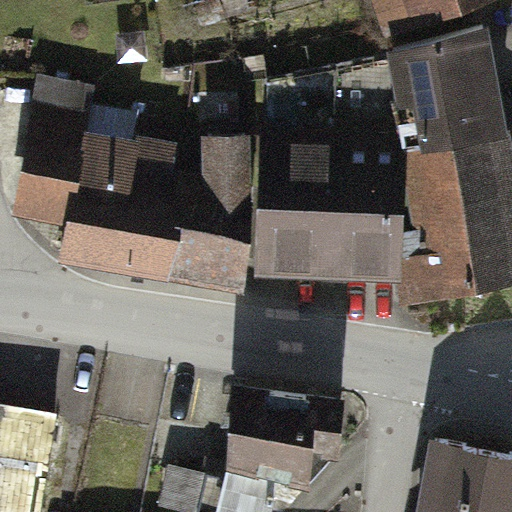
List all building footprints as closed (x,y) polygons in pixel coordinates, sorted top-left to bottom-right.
[(410,0),(418,20),(476,0),(410,0)] [(398,51),(401,203),(511,182),(511,167),(486,23),(398,48),(398,51)] [(263,266),(401,272),(401,203),(398,51),(269,75),(263,266)] [(169,192),(178,153),(139,145),(146,100),(49,80),(26,207),(72,214),(66,251),(159,268),(173,193),(169,192)] [(212,179),(184,174),(171,270),(249,284),(257,186),(248,184),(249,132),(213,133),(212,179)] [(511,182),(401,203),(401,272),(406,299),(511,279),(511,182)] [(345,399),(239,387),(233,459),(229,476),(210,472),(199,511),(274,511),(284,472),(310,478),(339,446),(345,399)] [(43,511),(59,412),(0,402),(0,511),(43,511)] [(426,511),(511,511),(511,450),(440,437),(426,511)]
